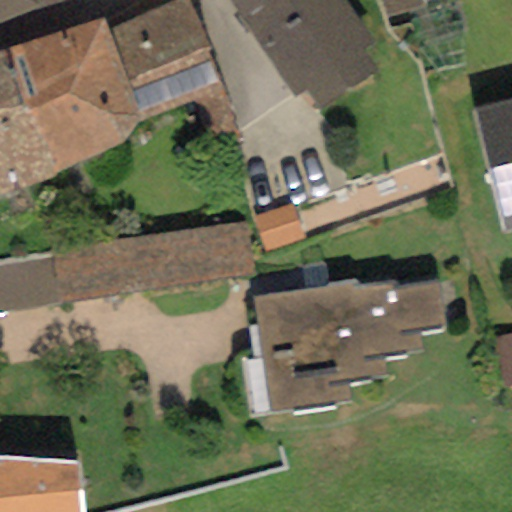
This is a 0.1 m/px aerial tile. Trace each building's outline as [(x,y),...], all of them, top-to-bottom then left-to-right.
[(0,0),(0,22),(71,0),(0,0)] [(185,0),(177,0),(107,32),(140,121),(221,91),(185,0)] [(373,43),(342,0),(225,0),(295,100),(305,92),(318,110),(372,73),(359,53),(373,43)] [(385,0),(388,22),(427,17),(424,0),(385,0)] [(102,20),(8,47),(24,105),(56,177),(121,146),(140,121),(107,32),(102,20)] [(8,47),(0,49),(0,108),(24,105),(8,47)] [(511,96),(457,107),(478,224),(511,218),(511,96)] [(24,105),(0,108),(0,196),(56,177),(24,105)] [(304,216),(265,223),(270,256),(310,250),(304,216)] [(247,224),(0,262),(0,312),(253,275),(247,224)] [(354,282),(252,297),(269,413),(350,401),(347,381),(385,376),(382,357),(422,351),(419,334),(443,331),(436,282),(402,287),(396,288),(395,279),(355,285),(354,282)] [(80,511),(79,464),(0,458),(0,511),(80,511)]
